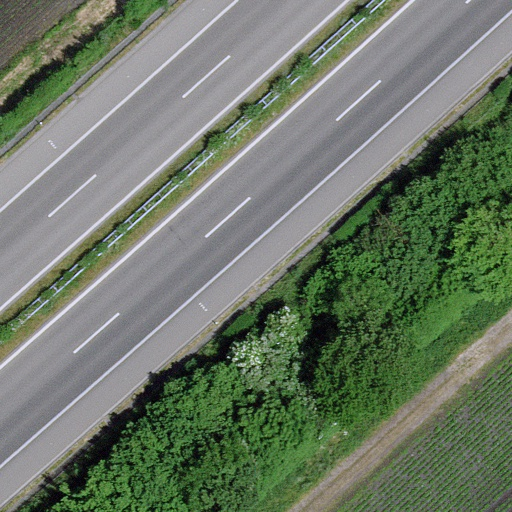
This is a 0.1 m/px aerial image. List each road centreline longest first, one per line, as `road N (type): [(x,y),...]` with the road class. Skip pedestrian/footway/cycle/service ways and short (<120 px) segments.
road 1 (motorway): [(0,417),(469,0)]
road 2 (motorway): [(291,0),(0,259)]
road 3 (track): [(511,321),(300,511)]
